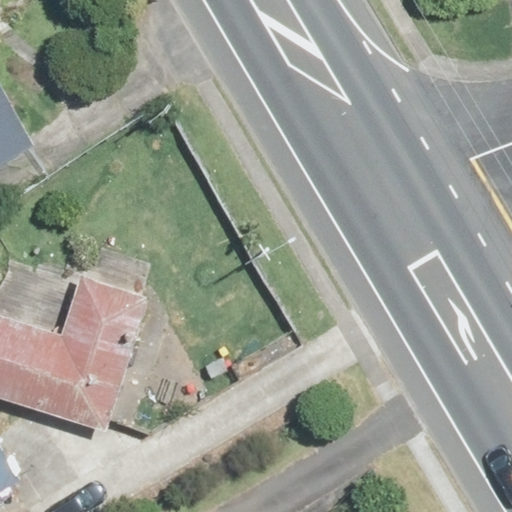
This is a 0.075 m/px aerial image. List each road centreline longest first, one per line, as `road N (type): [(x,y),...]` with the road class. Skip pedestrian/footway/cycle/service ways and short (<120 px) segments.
road 1 (primary): [(409,196),(325,90),(271,0)]
road 2 (primary): [(511,373),(409,196)]
